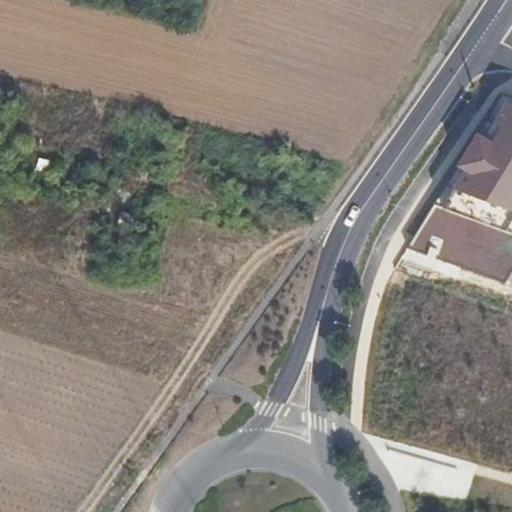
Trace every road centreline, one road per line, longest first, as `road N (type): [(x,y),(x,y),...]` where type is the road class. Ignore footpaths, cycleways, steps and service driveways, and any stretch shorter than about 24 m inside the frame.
road 1 (secondary): [(487,30),(355,223),(335,275)]
road 2 (secondary): [(342,484),(320,424),(335,275)]
road 3 (secondary): [(335,275),(249,443)]
